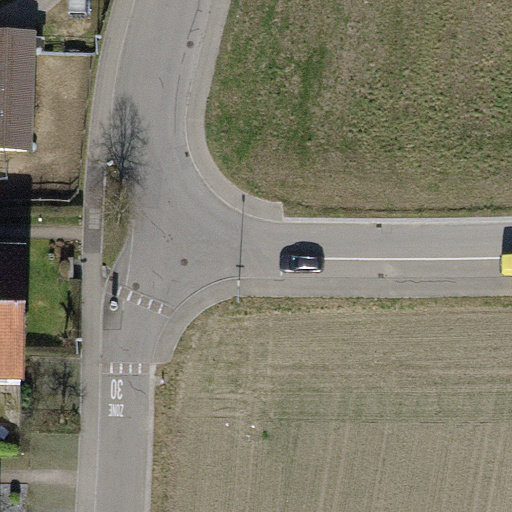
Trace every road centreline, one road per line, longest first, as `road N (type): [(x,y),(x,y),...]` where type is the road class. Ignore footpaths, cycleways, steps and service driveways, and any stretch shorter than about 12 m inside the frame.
road 1 (residential): [(183,222),(271,245),(511,244)]
road 2 (residential): [(118,511),(134,302),(183,222)]
road 3 (residential): [(183,222),(147,163),(175,0)]
